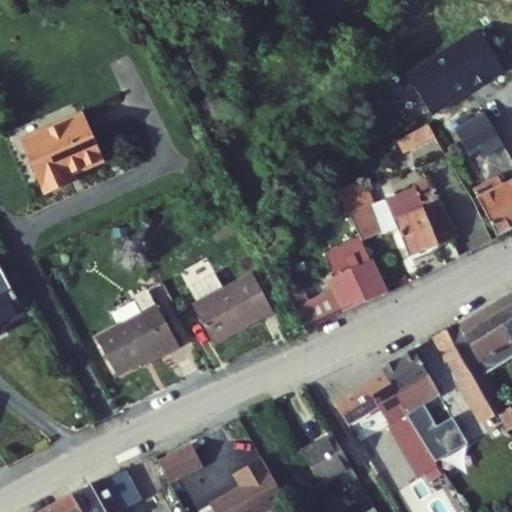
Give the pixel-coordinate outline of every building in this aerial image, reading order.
[(431,51),(388,75),(408,115),(503,62),(481,23),(431,51)] [(431,51),(419,29),(376,53),(388,75),(431,51)] [(435,121),(458,160),(471,153),(488,143),(466,104),(435,121)] [(23,144),(52,197),(77,182),(72,174),(100,159),(75,114),(23,144)] [(424,140),(417,130),(382,146),(387,158),(424,140)] [(488,143),(471,153),(476,161),(493,152),(488,143)] [(467,195),(491,239),(511,228),(511,180),(501,187),(495,178),(467,195)] [(353,191),(337,199),(359,240),(389,222),(407,256),(449,233),(428,194),(413,203),(407,192),(366,214),(353,191)] [(358,240),(357,238),(324,255),(335,276),(317,283),(321,293),(301,302),(295,288),(280,295),(299,330),(386,291),(358,240)] [(190,301),(205,332),(230,321),(236,328),(271,309),(249,269),(220,284),(212,269),(185,283),(194,299),(190,301)] [(0,316),(16,308),(0,278),(0,316)] [(511,293),(458,321),(489,371),(511,357),(511,293)] [(96,340),(117,376),(160,353),(166,359),(182,350),(157,309),(96,340)] [(205,332),(210,342),(236,328),(230,321),(205,332)] [(434,334),(491,434),(510,422),(454,323),(434,334)] [(372,368),(377,375),(423,450),(443,437),(423,401),(439,392),(412,342),(372,368)] [(334,399),(347,422),(375,408),(417,477),(434,467),(423,450),(377,375),(334,399)] [(304,449),(324,485),(357,467),(337,431),(304,449)] [(154,463),(166,485),(206,463),(193,442),(154,463)] [(261,450),(233,465),(240,479),(209,496),(217,511),(245,511),(284,491),(261,450)] [(464,459),(443,472),(455,491),(476,479),(464,459)] [(123,467),(100,479),(114,504),(136,492),(123,467)] [(77,492),(89,511),(117,511),(114,504),(100,479),(77,492)] [(79,511),(70,496),(39,511),(79,511)]
